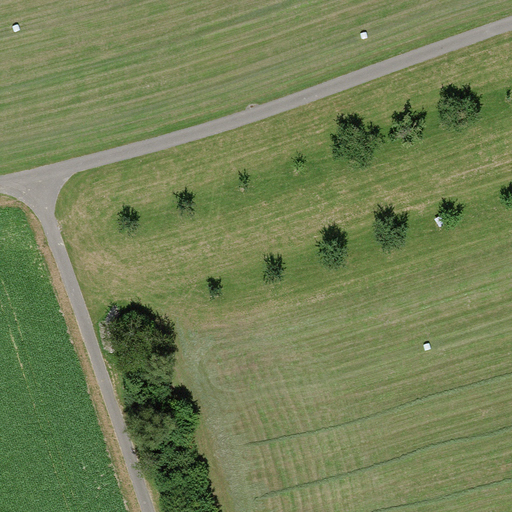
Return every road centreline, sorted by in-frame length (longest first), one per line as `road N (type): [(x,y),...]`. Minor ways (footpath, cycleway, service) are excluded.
road 1 (track): [(511,24),(200,134),(0,187)]
road 2 (track): [(35,179),(149,511)]
